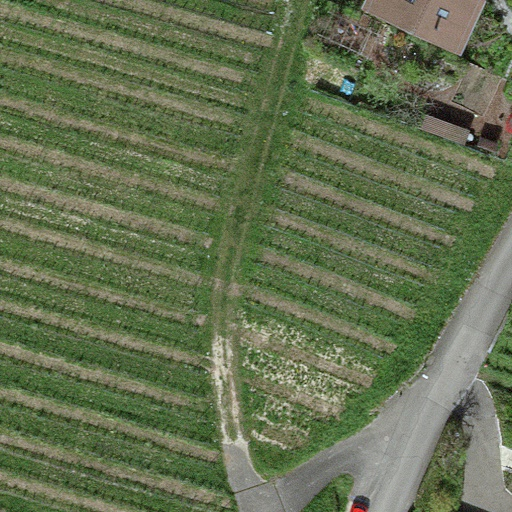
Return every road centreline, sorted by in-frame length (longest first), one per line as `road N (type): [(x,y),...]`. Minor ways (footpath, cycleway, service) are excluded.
road 1 (track): [(311,0),(215,298),(227,439),(240,485),(273,500),(329,459),(406,448)]
road 2 (residential): [(385,511),(406,448),(511,258)]
